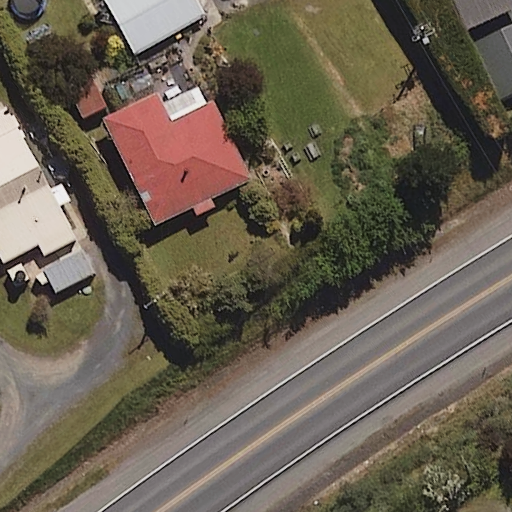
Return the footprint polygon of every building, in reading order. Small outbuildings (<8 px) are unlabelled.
[(207,18),(197,0),(113,0),(106,4),(137,58),(207,18)] [(511,31),(507,34),(478,46),(502,105),(511,100),(511,31)] [(191,214),(198,228),(224,216),(218,201),(253,185),(205,80),(108,125),(157,230),(191,214)] [(0,198),(43,173),(7,112),(0,116),(0,198)] [(45,262),(81,242),(64,210),(76,203),(65,182),(0,216),(0,262),(3,268),(39,249),(45,262)] [(96,277),(84,253),(47,272),(59,295),(96,277)]
